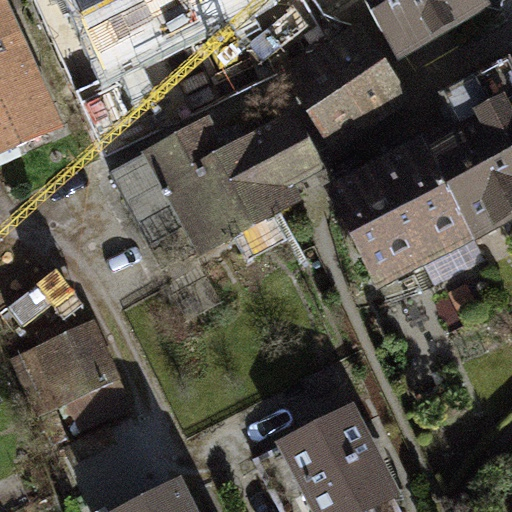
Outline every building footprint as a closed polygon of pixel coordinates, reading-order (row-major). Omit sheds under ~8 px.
[(86,0),(97,23),(118,14),(139,61),(187,40),(169,0),(86,0)] [(494,8),(489,0),(290,0),(296,10),(314,0),(346,0),(361,27),(287,66),(327,143),(412,98),(392,61),(494,8)] [(0,17),(0,161),(53,138),(0,17)] [(511,100),(328,193),(376,288),(511,218),(511,100)] [(205,118),(157,143),(210,245),(283,207),(274,190),(312,170),(284,117),(222,150),(205,118)] [(75,315),(34,336),(56,381),(97,360),(75,315)] [(340,414),(271,447),(301,511),(350,511),(380,498),(340,414)] [(184,511),(168,476),(89,511),(88,511),(184,511)]
